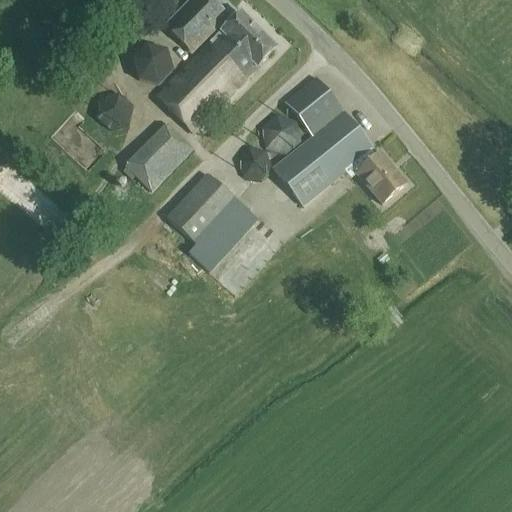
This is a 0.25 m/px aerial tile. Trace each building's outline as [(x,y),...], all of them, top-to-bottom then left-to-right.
[(191,56),(228,18),(209,0),(192,0),(164,29),(191,56)] [(156,100),(191,135),(275,51),(240,16),(156,100)] [(158,89),(173,73),(167,52),(145,47),(131,63),(138,84),(158,89)] [(273,175),(306,209),(351,171),(381,207),(407,186),(381,155),(378,157),(316,81),(284,105),(312,141),(273,175)] [(129,127),(133,109),(118,97),(100,103),(95,121),(111,134),(129,127)] [(261,131),(265,152),(285,158),(301,144),(296,124),(276,117),(261,131)] [(167,127),(125,170),(152,195),(193,153),(167,127)] [(236,164),(243,180),(260,184),(272,170),(266,153),(249,148),(236,164)] [(167,221),(168,222),(158,232),(188,257),(191,254),(211,272),(257,222),(207,177),(167,221)]
